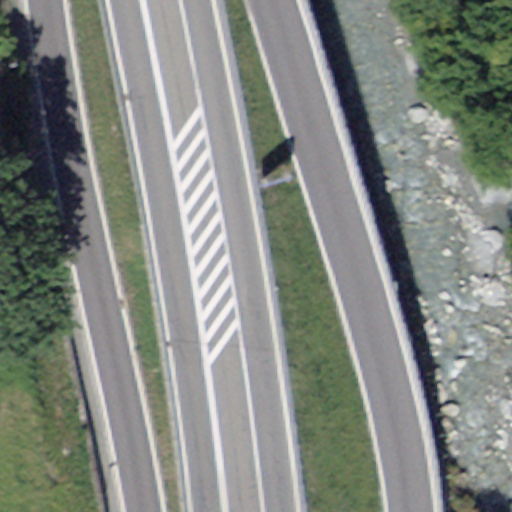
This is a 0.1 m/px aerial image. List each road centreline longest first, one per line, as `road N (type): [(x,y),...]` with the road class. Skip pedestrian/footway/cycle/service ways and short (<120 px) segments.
road 1 (secondary): [(413,511),(375,332),(278,0)]
road 2 (secondary): [(43,0),(61,145),(140,511)]
road 3 (primary): [(234,511),(150,0)]
